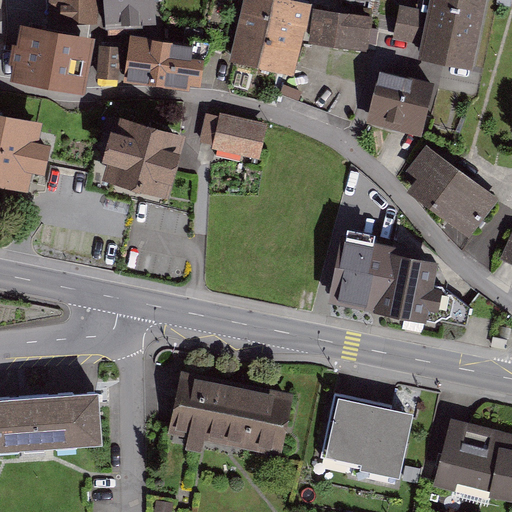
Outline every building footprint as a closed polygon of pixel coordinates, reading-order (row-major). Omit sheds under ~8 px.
[(63,0),(64,19),(94,18),(93,0),(63,0)] [(150,0),(108,0),(109,21),(151,19),(150,0)] [(274,16),(263,62),(289,68),(304,5),(284,0),(247,0),(245,9),(274,16)] [(333,0),(333,6),(371,10),(372,0),(333,0)] [(480,0),(435,0),(432,14),(407,9),(401,37),(427,42),(424,54),(468,63),(480,0)] [(234,55),(263,62),(274,16),(245,9),(234,55)] [(337,42),(341,14),(315,11),(311,38),(337,42)] [(363,45),(367,18),(341,14),(337,42),(363,45)] [(23,26),(16,72),(80,83),(87,36),(23,26)] [(132,37),(127,77),(162,81),(163,76),(196,80),(199,59),(189,57),(191,45),(132,37)] [(118,46),(103,45),(101,73),(116,74),(118,46)] [(373,118),(416,128),(426,83),(383,73),(373,118)] [(226,114),(219,146),(264,156),(271,123),(226,114)] [(0,115),(0,176),(21,181),(24,164),(39,167),(44,142),(29,139),(33,123),(0,115)] [(122,120),(108,172),(165,187),(179,135),(122,120)] [(492,199),(428,148),(412,168),(425,179),(416,190),(467,231),(492,199)] [(405,247),(348,233),(337,296),(394,308),(395,303),(404,254),(405,247)] [(444,264),(404,254),(395,303),(492,330),(496,312),(472,293),(442,284),(444,264)] [(292,391),(178,367),(165,428),(279,453),(292,391)] [(404,397),(347,387),(334,459),(391,469),(404,397)] [(0,392),(0,444),(100,438),(98,388),(0,392)] [(503,418),(442,405),(428,470),(511,487),(511,435),(500,433),(503,418)]
